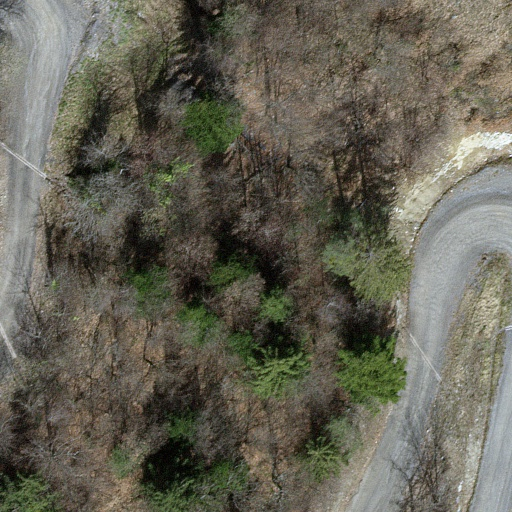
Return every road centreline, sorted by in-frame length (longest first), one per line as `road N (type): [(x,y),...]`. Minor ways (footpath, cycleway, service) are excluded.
road 1 (track): [(366,511),(423,365),(441,255),(461,231),(494,218),(511,226)]
road 2 (track): [(32,0),(46,38),(28,192),(0,322)]
